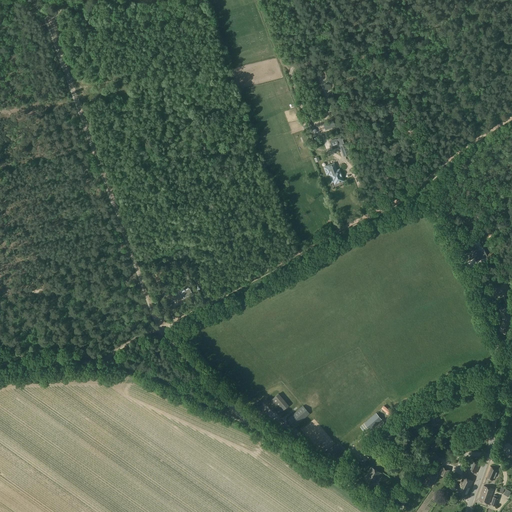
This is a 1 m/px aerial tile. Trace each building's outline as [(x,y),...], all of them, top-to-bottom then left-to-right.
[(344,157),(348,156),(348,155),(342,138),(339,139),(337,140),(336,138),(329,141),(333,149),(340,147),(344,157)] [(324,167),(327,174),(329,173),(331,178),(332,177),(333,181),(337,180),(338,182),(343,180),(341,175),(342,175),(341,173),(340,173),(339,169),(333,171),(331,165),(324,167)] [(471,250),(466,252),(470,258),(474,256),(477,262),(488,256),(484,249),(480,252),(474,242),(468,245),(471,250)] [(505,283),(498,286),(500,294),(508,291),(505,283)] [(190,288),(182,292),(184,298),(193,294),(190,288)] [(503,323),(501,328),(502,328),(502,329),(501,330),(503,332),(505,333),(507,332),(508,331),(511,324),(511,320),(508,308),(504,309),(505,313),(502,314),(504,320),(503,320),(503,321),(503,322),(503,323)] [(279,393),(271,400),(281,413),(289,406),(279,393)] [(384,405),(382,408),(390,415),(392,412),(384,405)] [(303,406),(287,419),(294,427),(310,414),(303,406)] [(365,422),(361,426),(367,433),(371,429),(382,420),(376,413),(365,422)] [(395,426),(391,430),(395,434),(399,430),(395,426)] [(338,446),(330,452),(336,459),(343,452),(338,446)] [(360,455),(358,458),(363,460),(361,464),(363,465),(365,462),(367,459),(371,452),(364,448),(360,455)] [(472,461),(468,469),(477,473),(481,464),(472,461)] [(490,466),(486,477),(493,480),(494,478),(493,477),(495,472),(497,473),(498,469),(490,466)] [(372,467),(365,479),(374,484),(379,476),(380,477),(383,474),(372,467)] [(443,467),(439,474),(447,478),(450,470),(443,467)] [(429,473),(425,483),(431,486),(436,476),(437,474),(431,471),(430,473),(429,473)] [(445,488),(443,493),(451,497),(453,492),(454,490),(457,491),(466,496),(473,481),(464,477),(460,486),(455,484),(451,492),(445,488)] [(484,486),(479,500),(489,503),(494,489),(484,486)]
